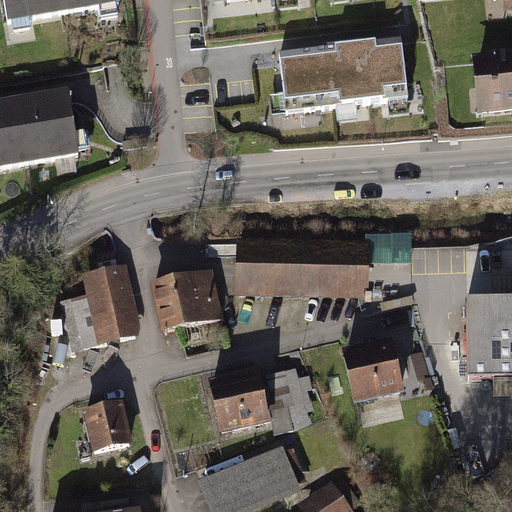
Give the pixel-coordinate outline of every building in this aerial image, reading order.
[(124,0),(7,0),(11,31),(127,17),(124,0)] [(511,0),(501,0),(503,14),(511,13),(511,0)] [(287,116),(409,102),(402,43),(280,57),(287,116)] [(511,61),(481,64),(485,112),(511,110),(511,61)] [(78,103),(0,113),(0,183),(88,171),(78,103)] [(415,264),(414,236),(371,237),(372,265),(415,264)] [(238,244),(237,297),(367,299),(368,246),(238,244)] [(126,267),(83,278),(87,298),(98,349),(138,342),(141,331),(126,267)] [(209,280),(156,292),(166,335),(219,323),(209,280)] [(472,310),(473,381),(499,381),(499,401),(511,400),(511,281),(492,281),(493,309),(472,310)] [(61,305),(73,355),(98,349),(87,298),(61,305)] [(393,349),(344,361),(357,416),(407,404),(393,349)] [(257,381),(213,390),(224,440),(268,431),(257,381)] [(127,409),(84,420),(95,461),(138,450),(127,409)] [(282,457),(204,489),(213,511),(271,511),(300,500),(282,457)] [(348,511),(334,490),(303,509),(304,511),(348,511)]
